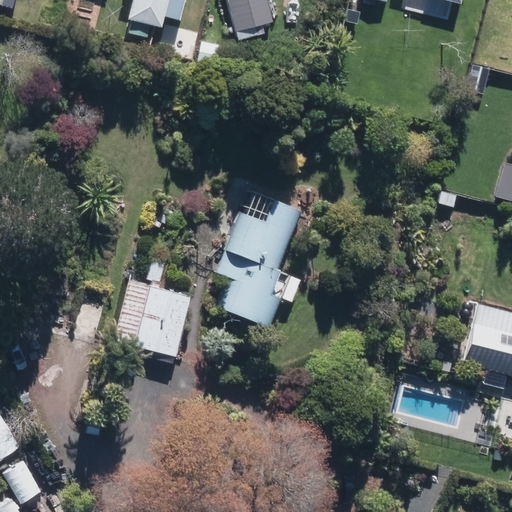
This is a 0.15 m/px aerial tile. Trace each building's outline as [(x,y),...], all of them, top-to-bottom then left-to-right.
[(132,0),(128,18),(164,27),(167,17),(180,20),(185,0),(132,0)] [(225,0),(237,39),(258,33),(255,25),(274,19),(267,0),(225,0)] [(97,5),(73,1),(69,29),(93,33),(97,5)] [(511,163),(502,161),(494,194),(511,198),(511,163)] [(274,197),(250,188),(219,269),(229,273),(217,305),(270,325),(281,296),(293,301),(302,277),(286,271),(278,292),(272,290),(303,208),(274,197)] [(177,356),(191,293),(160,286),(165,261),(151,258),(145,283),(129,279),(115,342),(177,356)] [(511,309),(477,300),(471,340),(511,351),(511,309)] [(0,457),(20,447),(0,409),(0,457)] [(42,490),(24,458),(2,470),(20,502),(42,490)]
